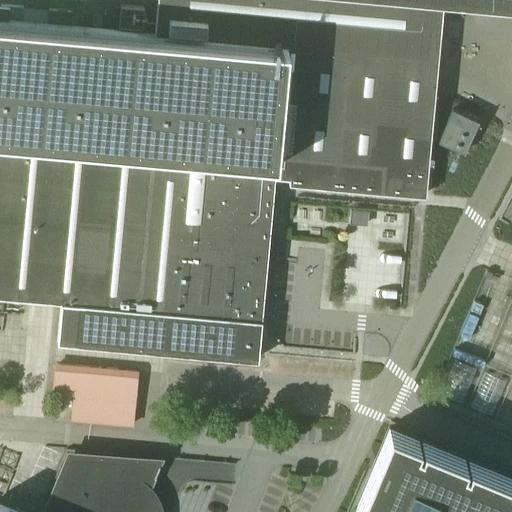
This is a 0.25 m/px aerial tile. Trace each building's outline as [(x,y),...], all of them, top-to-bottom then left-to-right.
[(0,18),(0,295),(54,300),(51,340),(74,342),(257,359),(274,175),(290,177),(289,182),(425,195),(443,0),(157,0),(155,32),(0,18)] [(479,120),(453,108),(438,140),(464,152),(479,120)] [(65,421),(133,424),(136,367),(47,363),(45,394),(66,396),(65,421)] [(511,511),(511,477),(511,478),(509,484),(505,483),(508,476),(469,460),(466,467),(463,465),(465,458),(422,440),(419,447),(416,446),(419,439),(389,427),(353,511),(511,511)] [(134,511),(155,462),(71,455),(47,511),(48,511),(134,511)]
